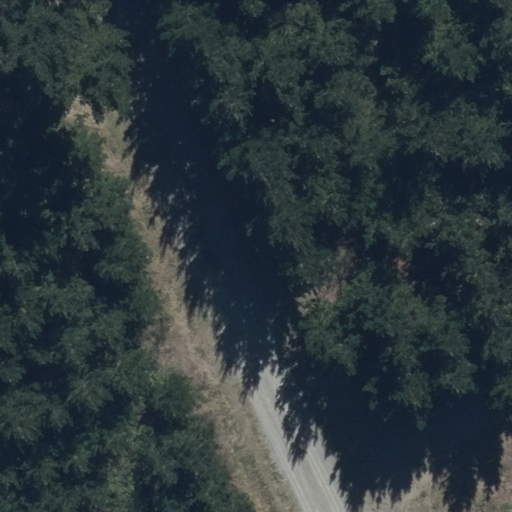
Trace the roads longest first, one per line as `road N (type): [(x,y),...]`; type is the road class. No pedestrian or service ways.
road 1 (track): [(104,0),(321,511)]
road 2 (track): [(297,455),(511,379)]
road 3 (track): [(110,14),(0,65)]
